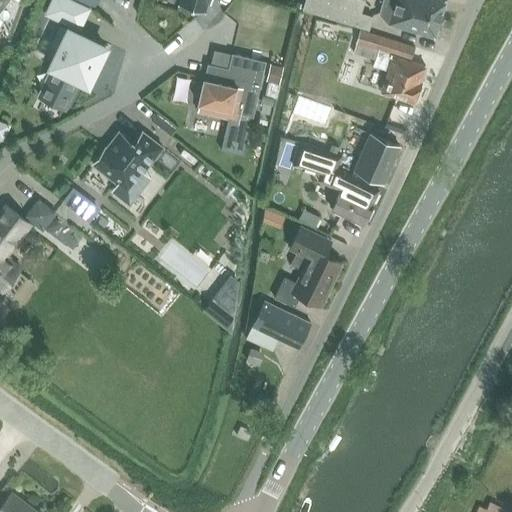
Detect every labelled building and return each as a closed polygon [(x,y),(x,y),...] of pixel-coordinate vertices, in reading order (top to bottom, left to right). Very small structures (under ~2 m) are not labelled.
[(0,0),(0,11),(8,0),(0,0)] [(88,9),(70,0),(52,0),(47,13),(79,28),(88,9)] [(178,0),(178,1),(177,1),(177,3),(205,11),(206,9),(205,9),(207,1),(210,2),(210,0),(178,0)] [(305,0),(303,8),(369,29),(373,17),(360,13),(364,0),(305,0)] [(383,0),(379,14),(391,17),(389,24),(435,37),(446,0),(383,0)] [(105,47),(68,29),(60,25),(50,48),(58,52),(51,66),(53,67),(39,96),(65,108),(79,79),(88,83),(105,47)] [(354,52),(375,59),(373,65),(388,70),(381,91),(413,102),(425,65),(410,60),(415,46),(361,29),(354,52)] [(203,78),(197,104),(229,111),(228,117),(220,149),(242,154),(252,115),(259,83),(265,60),(233,53),(230,65),(229,68),(208,63),(205,78),(204,78),(203,78)] [(268,62),(264,80),(278,83),(282,65),(268,62)] [(345,118),(343,122),(350,124),(352,120),(353,117),(346,114),(345,118)] [(142,131),(133,142),(119,131),(92,164),(126,192),(149,164),(162,148),(142,131)] [(370,133),(355,169),(366,174),(365,174),(383,182),(399,145),(370,133)] [(293,164),(292,166),(319,174),(317,180),(341,191),(331,209),(354,220),(362,224),(372,203),(371,203),(378,188),(337,168),(344,155),(299,141),(293,164)] [(27,216),(42,227),(54,212),(39,201),(27,216)] [(5,204),(0,210),(0,287),(0,288),(3,290),(5,288),(13,294),(26,278),(17,272),(21,267),(7,257),(25,232),(31,224),(9,207),(5,204)] [(263,210),(262,221),(279,228),(285,216),(264,208),(263,210)] [(290,264),(302,270),(331,284),(335,277),(337,277),(342,266),(340,265),(342,262),(321,252),(328,238),(301,225),(288,250),(296,254),(290,264)] [(331,284),(302,270),(296,282),(284,277),(275,297),(295,306),(300,295),(321,305),(322,302),(324,303),(330,292),(328,291),(331,284)] [(217,295),(205,311),(217,319),(228,304),(217,295)] [(278,338),(299,348),(311,323),(264,300),(252,325),(278,338)] [(252,325),(246,338),(272,351),(278,338),(252,325)] [(247,362),(257,366),(261,353),(251,350),(247,362)] [(236,435),(246,440),(253,427),(243,422),(236,435)] [(0,511),(39,511),(11,491),(0,504),(0,511)] [(511,511),(511,510),(490,501),(487,508),(480,505),(476,511),(511,511)]
